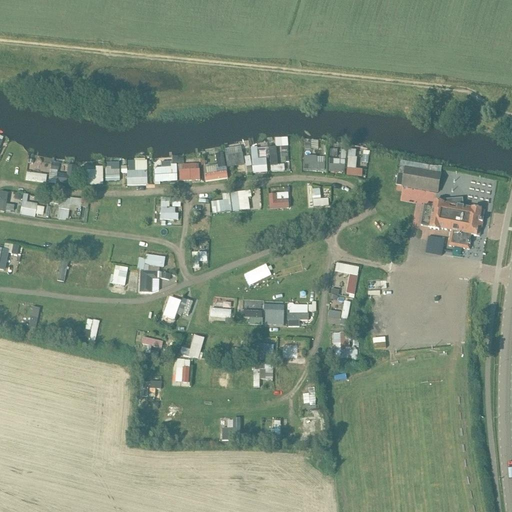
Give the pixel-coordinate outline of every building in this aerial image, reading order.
[(245,147),(228,148),(229,166),(246,166),(245,147)] [(218,153),(219,169),(227,169),(226,152),(218,153)] [(326,171),(326,156),(306,156),(306,170),(326,171)] [(127,168),(127,185),(150,185),(149,160),(128,161),(128,168),(127,168)] [(51,163),(50,170),(57,171),(58,171),(59,164),(51,163)] [(207,166),(208,180),(231,179),(230,171),(219,171),(219,165),(207,166)] [(441,175),(389,165),(385,184),(402,187),(438,193),(441,175)] [(88,185),(106,185),(105,166),(87,166),(88,185)] [(295,193),(294,206),(311,206),(311,185),(301,185),(301,193),(295,193)] [(313,189),(314,207),(330,206),(330,199),(322,199),(322,189),(313,189)] [(213,201),(215,214),(253,210),(251,191),(224,194),(225,200),(213,201)] [(15,194),(13,201),(20,203),(22,196),(15,194)] [(29,203),(30,195),(24,194),(22,215),(44,218),(46,205),(29,203)] [(356,196),(334,195),(333,205),(355,206),(356,196)] [(60,197),(59,220),(70,220),(70,209),(82,209),(83,198),(60,197)] [(180,207),(182,208),(182,198),(162,198),(162,220),(180,220),(180,207)] [(471,236),(477,237),(478,231),(480,232),(481,228),(482,228),(483,220),(480,220),(481,211),(481,210),(472,209),(463,207),(462,200),(450,201),(450,205),(444,204),(444,203),(435,202),(434,207),(425,206),(421,226),(430,228),(430,229),(439,231),(439,229),(452,231),(451,232),(449,246),(469,250),(471,242),(470,242),(471,236)] [(193,238),(209,239),(210,226),(193,225),(193,238)] [(429,237),(426,253),(442,256),(443,248),(445,240),(429,237)] [(109,256),(111,247),(101,246),(100,255),(109,256)] [(0,268),(8,269),(10,249),(0,248),(0,268)] [(21,252),(17,273),(26,275),(30,253),(21,252)] [(194,262),(209,262),(208,252),(194,252),(194,262)] [(151,270),(151,267),(167,267),(167,256),(147,256),(147,258),(140,257),(139,270),(151,270)] [(256,274),(265,269),(261,261),(252,265),(256,274)] [(351,274),(349,294),(358,295),(361,266),(339,263),(338,273),(351,274)] [(68,282),(68,264),(59,264),(58,282),(68,282)] [(112,285),(112,293),(126,294),(129,267),(107,265),(106,273),(112,274),(111,285),(112,285)] [(92,286),(95,271),(81,268),(78,283),(92,286)] [(433,303),(432,293),(395,298),(397,310),(416,307),(416,306),(433,303)] [(172,296),(165,316),(177,320),(184,301),(172,296)] [(187,301),(182,314),(188,317),(193,303),(187,301)] [(213,303),(213,317),(233,317),(233,303),(213,303)] [(251,318),(251,325),(286,325),(286,305),(266,305),(266,311),(245,311),(245,318),(251,318)] [(61,323),(63,312),(55,310),(54,316),(51,315),(49,321),(61,323)] [(172,327),(175,321),(164,315),(160,321),(172,327)] [(97,343),(100,321),(87,319),(83,341),(97,343)] [(335,352),(343,351),(343,361),(359,360),(359,350),(351,350),(350,332),(334,333),(335,352)] [(145,334),(144,345),(164,348),(166,337),(145,334)] [(201,360),(207,338),(195,335),(192,349),(184,346),(181,355),(201,360)] [(260,355),(272,358),(275,346),(263,343),(260,355)] [(300,361),(300,344),(283,343),(282,361),(300,361)] [(172,383),(191,384),(191,360),(178,360),(178,377),(172,377),(172,383)] [(274,366),(254,366),(253,387),(261,387),(261,379),(274,379),(274,366)] [(221,386),(221,382),(228,383),(229,370),(214,370),(214,386),(221,386)] [(288,370),(282,381),(292,387),(298,376),(288,370)] [(234,372),(233,388),(247,388),(248,373),(234,372)] [(322,438),(321,418),(307,419),(308,439),(322,438)] [(221,439),(221,420),(214,420),(214,424),(202,424),(202,422),(188,422),(188,431),(182,431),(182,439),(221,439)] [(273,421),(273,438),(282,438),(282,421),(273,421)]
